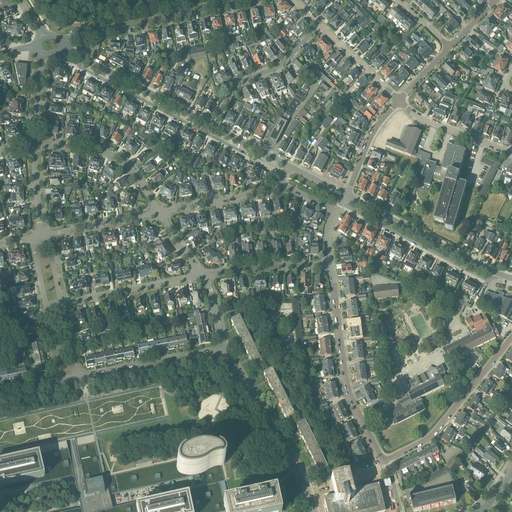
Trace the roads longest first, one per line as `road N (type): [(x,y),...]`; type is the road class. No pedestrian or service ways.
road 1 (residential): [(384,460),(349,391),(330,264)]
road 2 (unclassified): [(60,41),(255,0)]
road 3 (residential): [(511,278),(345,195)]
road 4 (residential): [(313,511),(301,477),(223,352)]
road 5 (residential): [(384,460),(431,436),(511,337)]
road 6 (residential): [(213,125),(61,47)]
road 7 (residential): [(158,212),(127,165),(106,151),(32,145)]
road 8 (unclassified): [(76,379),(223,352)]
road 9 (residential): [(213,125),(240,82),(283,62),(319,26)]
road 10 (residential): [(60,303),(202,275)]
road 11 (residential): [(202,275),(330,264)]
road 12 (residential): [(511,154),(418,117),(398,100)]
road 13 (unclassified): [(158,212),(280,183)]
